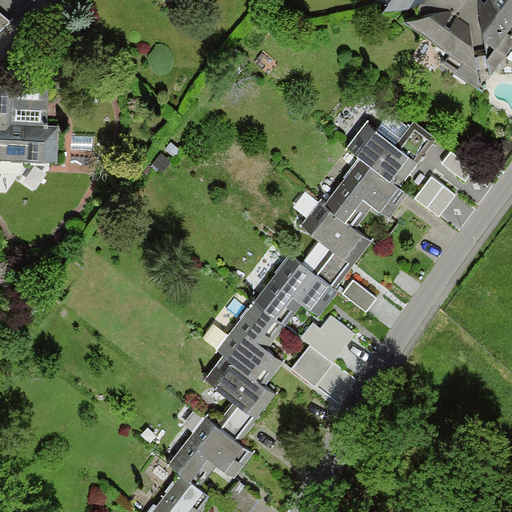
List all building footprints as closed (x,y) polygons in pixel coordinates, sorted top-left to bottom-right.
[(384,0),(389,3),(384,8),(425,0),(384,0)] [(511,0),(478,0),(491,74),(511,44),(511,31),(508,28),(511,21),(511,0)] [(471,26),(450,11),(406,17),(451,50),(444,61),(481,86),(471,26)] [(45,86),(0,83),(0,155),(56,158),(58,123),(43,122),(45,86)] [(399,186),(435,138),(414,122),(397,145),(367,122),(348,147),(361,157),(324,205),(319,200),(300,224),(331,248),(313,271),(291,254),(218,350),(225,355),(206,379),(235,401),(217,424),(206,416),(169,463),(181,472),(150,511),(202,511),(213,498),(199,487),(216,465),(234,478),(254,452),(242,443),(277,397),(265,387),(284,363),(268,351),(304,305),(316,315),(372,242),(355,228),(372,206),(389,219),(409,194),(399,186)] [(457,164),(440,188),(472,211),(489,187),(457,164)] [(329,317),(311,342),(327,354),(345,329),(329,317)] [(240,480),(222,503),(233,511),(248,511),(253,506),(261,497),(240,480)]
